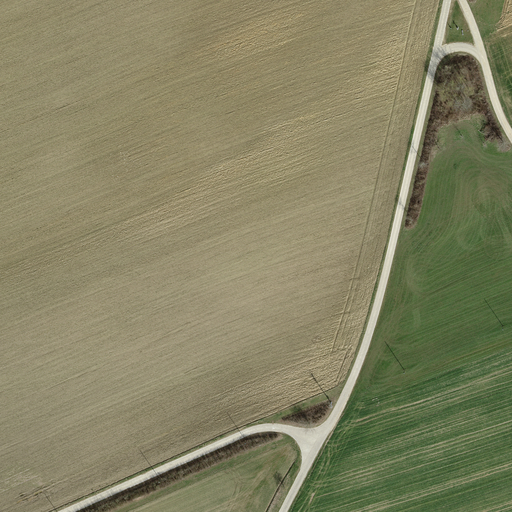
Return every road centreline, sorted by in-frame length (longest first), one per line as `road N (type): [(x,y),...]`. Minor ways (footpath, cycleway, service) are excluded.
road 1 (unclassified): [(435,53),(362,352),(279,511)]
road 2 (track): [(319,441),(279,427),(250,429),(64,511)]
